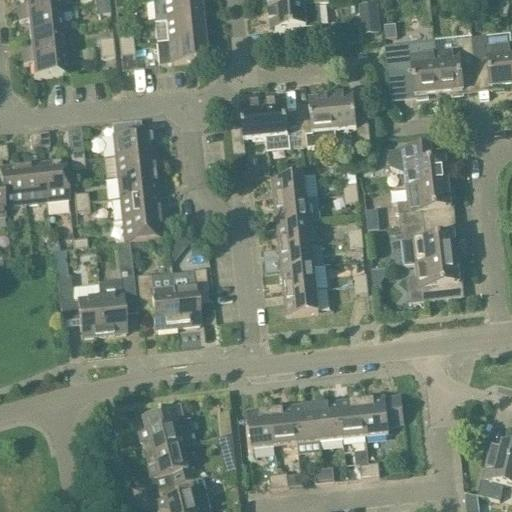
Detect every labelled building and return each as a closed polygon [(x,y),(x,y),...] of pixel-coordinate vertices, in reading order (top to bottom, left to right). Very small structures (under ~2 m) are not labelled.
[(59,0),(26,0),(27,8),(18,9),(19,17),(61,13),(59,0)] [(110,7),(108,0),(94,0),(96,9),(110,7)] [(154,25),(202,20),(199,0),(188,0),(164,2),(152,4),(154,25)] [(270,0),(271,11),(320,7),(330,6),(328,0),(270,0)] [(379,34),(378,4),(359,5),(360,34),(379,34)] [(498,18),(506,20),(510,7),(502,5),(498,18)] [(115,7),(116,16),(130,15),(129,6),(115,7)] [(97,17),(110,16),(110,7),(96,9),(97,17)] [(271,11),(273,34),(295,32),(296,44),(323,42),(320,7),(271,11)] [(61,13),(19,17),(20,25),(29,24),(30,38),(63,34),(61,13)] [(156,47),(204,42),(202,20),(154,25),(156,47)] [(397,40),(395,27),(385,29),(386,42),(397,40)] [(63,34),(30,38),(32,52),(23,52),(24,60),(65,56),(63,34)] [(489,61),(492,91),(492,94),(503,93),(503,90),(511,89),(511,45),(511,37),(473,41),(476,63),(489,61)] [(120,50),(134,49),(133,40),(119,41),(120,50)] [(114,51),(113,41),(99,42),(100,52),(114,51)] [(461,64),(476,63),(473,41),(459,43),(460,50),(436,53),(441,97),(454,95),(454,98),(465,97),(461,64)] [(156,47),(158,69),(206,64),(204,42),(156,47)] [(386,47),(389,72),(414,69),(417,102),(428,101),(428,98),(441,97),(436,53),(435,42),(386,47)] [(120,50),(121,59),(135,58),(134,49),(120,50)] [(114,51),(100,52),(101,61),(115,60),(114,51)] [(65,56),(24,60),(24,67),(33,66),(35,81),(68,78),(65,56)] [(331,100),(335,135),(357,133),(358,147),(371,145),(368,118),(356,119),(354,98),(331,100)] [(311,124),(299,125),(302,152),(331,149),(331,145),(336,145),(335,135),(331,100),(309,102),(311,124)] [(290,153),(302,152),(299,125),(287,126),(285,104),(263,106),(266,142),(268,155),(290,153)] [(243,130),(231,131),(233,158),(246,157),(244,144),(266,142),(263,106),(241,108),(243,130)] [(113,138),(115,160),(155,155),(153,133),(141,135),(140,125),(112,128),(113,138)] [(67,154),(81,152),(78,130),(64,132),(67,154)] [(39,136),(40,150),(50,149),(48,135),(39,136)] [(40,150),(39,136),(30,137),(31,151),(40,150)] [(0,148),(0,162),(8,162),(6,148),(0,148)] [(432,164),(431,150),(389,155),(390,171),(405,176),(407,192),(449,187),(447,174),(450,173),(449,163),(432,164)] [(71,164),(85,163),(84,154),(70,155),(71,164)] [(155,155),(115,160),(117,181),(157,176),(155,155)] [(42,165),(47,206),(69,204),(64,163),(42,165)] [(86,172),(85,163),(71,164),(72,173),(86,172)] [(21,168),(25,208),(47,206),(42,165),(21,168)] [(4,211),(5,211),(25,208),(21,168),(0,170),(0,180),(1,180),(4,211)] [(157,176),(117,181),(120,202),(160,198),(157,176)] [(273,182),(275,205),(307,202),(313,201),(312,193),(306,194),(304,178),(273,182)] [(344,198),(358,196),(357,187),(343,189),(344,198)] [(450,200),(449,187),(407,192),(408,205),(398,207),(401,231),(426,228),(424,214),(454,210),(453,200),(450,200)] [(75,206),(89,205),(88,196),(74,198),(75,206)] [(345,207),(359,205),(358,196),(344,198),(345,207)] [(160,198),(120,202),(122,223),(162,219),(160,198)] [(307,202),(275,205),(277,228),(309,224),(307,202)] [(89,205),(75,206),(76,215),(90,214),(89,205)] [(378,227),(377,216),(374,213),(366,214),(368,231),(375,230),(378,227)] [(164,241),(162,219),(122,223),(112,224),(114,246),(164,241)] [(309,224),(277,228),(280,251),(312,247),(309,224)] [(405,269),(415,267),(457,262),(455,249),(458,249),(457,238),(427,242),(426,228),(401,231),(405,269)] [(349,243),(363,242),(362,232),(348,234),(349,243)] [(73,243),(74,252),(88,250),(87,242),(73,243)] [(350,252),(364,251),(363,242),(349,243),(350,252)] [(117,248),(118,258),(131,257),(130,247),(117,248)] [(312,247),(280,251),(282,274),(314,270),(312,247)] [(434,304),(433,289),(462,286),(461,275),(458,275),(457,262),(415,267),(417,281),(406,282),(409,306),(434,304)] [(314,270),(282,274),(285,296),(317,293),(328,292),(326,269),(314,270)] [(57,272),(58,281),(61,312),(78,310),(82,341),(104,339),(98,288),(72,291),(71,279),(68,279),(67,271),(57,272)] [(173,291),(178,331),(200,329),(196,299),(208,298),(206,272),(192,273),(192,276),(172,278),(173,291)] [(178,331),(173,291),(153,293),(151,278),(138,279),(141,305),(152,304),(155,334),(178,331)] [(354,289),(368,287),(367,279),(353,280),(354,289)] [(123,312),(137,311),(134,281),(120,282),(120,284),(98,286),(98,288),(104,339),(126,337),(123,312)] [(355,298),(369,296),(368,287),(354,289),(355,298)] [(317,293),(285,296),(287,319),(319,316),(317,293)] [(386,307),(380,308),(381,319),(392,318),(391,311),(386,307)] [(386,400),(362,403),(366,440),(390,438),(389,431),(404,429),(401,399),(386,400)] [(366,440),(362,403),(340,405),(344,443),(366,440)] [(317,408),(321,445),(344,443),(340,405),(317,408)] [(321,445),(317,408),(294,410),(298,448),(321,445)] [(146,436),(139,437),(145,460),(183,450),(178,428),(182,427),(178,410),(151,416),(142,419),(146,436)] [(271,413),(275,450),(298,448),(294,410),(271,413)] [(275,450),(271,413),(248,415),(252,452),(275,450)] [(505,488),(511,489),(511,447),(504,446),(497,475),(485,472),(478,499),(500,504),(505,488)] [(183,450),(145,460),(151,482),(153,494),(196,483),(193,471),(189,472),(183,450)] [(228,462),(224,468),(226,475),(236,472),(235,461),(228,462)] [(378,466),(369,467),(371,482),(380,481),(378,466)] [(362,483),(371,482),(369,467),(360,469),(362,483)] [(325,486),(324,472),(315,473),(316,487),(325,486)] [(333,472),(324,472),(325,486),(334,485),(333,472)] [(278,477),(280,491),(289,490),(288,476),(278,477)] [(271,492),(280,491),(278,477),(269,478),(271,492)] [(196,483),(153,494),(156,506),(157,511),(210,511),(203,482),(196,483)]
